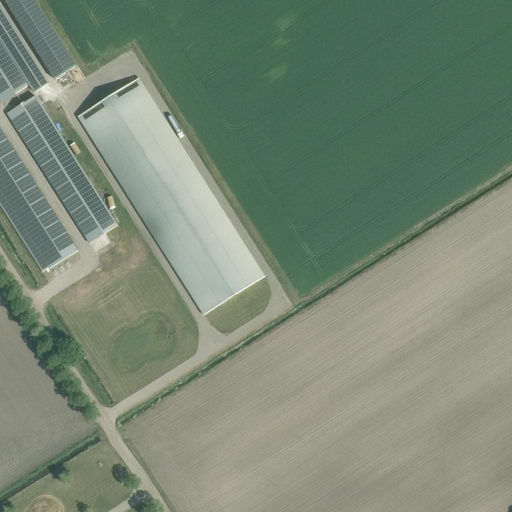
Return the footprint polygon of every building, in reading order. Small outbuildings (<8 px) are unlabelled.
[(3,0),(55,81),(78,66),(35,0),(3,0)] [(29,86),(0,39),(0,100),(2,103),(29,86)] [(139,79),(77,118),(204,316),(265,278),(139,79)] [(8,114),(90,243),(118,226),(36,96),(8,114)] [(0,203),(41,269),(48,265),(50,268),(78,251),(0,126),(0,203)]
